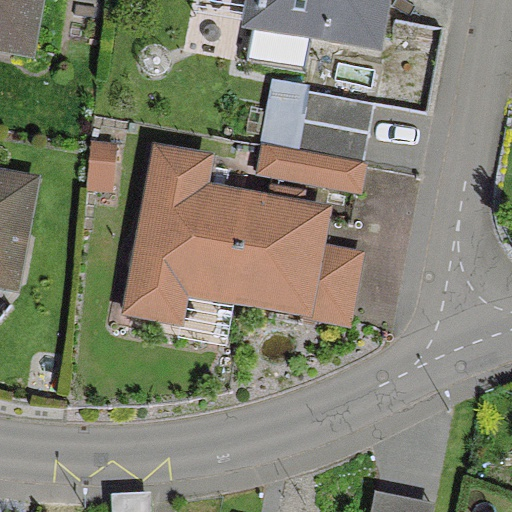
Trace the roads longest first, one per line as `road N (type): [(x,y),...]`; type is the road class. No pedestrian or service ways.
road 1 (residential): [(471,346),(256,439),(107,460),(0,449)]
road 2 (residential): [(499,0),(461,209),(459,298),(471,346)]
